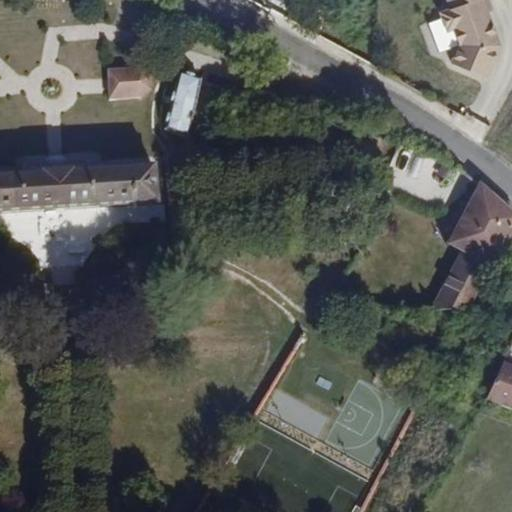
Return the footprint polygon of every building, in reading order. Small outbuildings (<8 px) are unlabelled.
[(461,35),(457,58),(489,67),(502,35),(488,3),(494,0),(493,0),(452,0),(453,1),(441,6),(448,22),(455,19),(461,35)] [(108,98),(152,98),(152,68),(108,68),(108,98)] [(182,83),(169,135),(207,144),(213,120),(192,115),(199,87),(182,83)] [(31,182),(0,183),(0,213),(153,206),(151,176),(93,179),(92,172),(31,175),(31,182)] [(511,223),(477,189),(445,250),(457,258),(427,317),(450,318),(477,271),(491,279),(511,234),(511,223)] [(511,373),(499,368),(483,406),(511,417),(511,373)]
